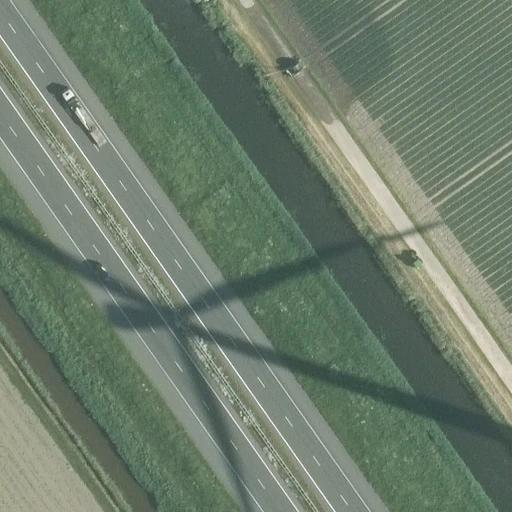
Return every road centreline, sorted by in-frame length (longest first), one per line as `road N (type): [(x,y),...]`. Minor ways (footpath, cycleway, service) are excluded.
road 1 (motorway): [(364,511),(3,0)]
road 2 (motorway): [(0,114),(279,511)]
